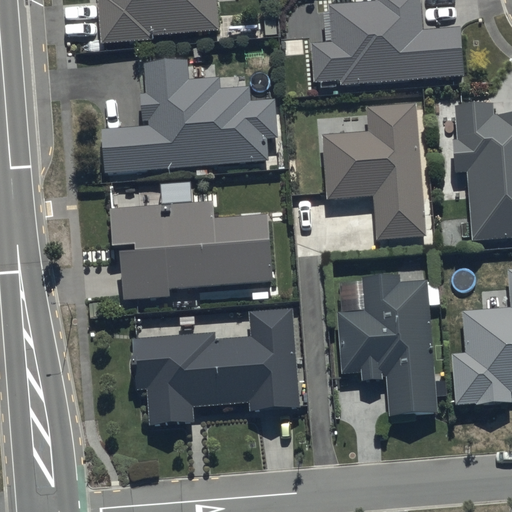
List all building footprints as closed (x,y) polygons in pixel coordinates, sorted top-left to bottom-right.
[(100,0),(104,52),(154,49),(154,44),(221,39),(218,0),(100,0)] [(312,91),(340,89),(340,93),(461,85),(457,37),(423,39),(420,0),(403,0),(378,2),(378,11),(328,15),(331,52),(310,54),(312,91)] [(101,136),(104,182),(269,172),(268,149),(277,149),(275,111),(252,112),(251,97),(224,99),(223,86),(192,87),(191,70),(147,73),(149,104),(143,104),(145,134),(101,136)] [(369,141),(323,144),(327,208),(374,205),(377,250),(427,247),(419,112),(368,116),(369,141)] [(494,114),(455,116),(457,146),(453,146),(456,182),(467,181),(471,248),(511,244),(511,125),(495,127),(494,114)] [(214,214),(112,222),(115,261),(137,260),(137,265),(123,266),(126,310),(170,307),(169,300),(275,292),(270,231),(215,235),(214,214)] [(480,308),(480,317),(463,318),(466,360),(452,361),(456,414),(510,410),(509,401),(511,400),(511,279),(510,279),(511,310),(511,314),(491,316),(490,308),(480,308)] [(443,386),(435,386),(431,313),(440,312),(438,290),(401,292),(400,285),(364,287),(366,317),(337,319),(340,384),(361,383),(362,392),(388,390),(390,423),(437,421),(436,400),(444,400),(443,386)] [(148,397),(150,435),(194,432),(193,415),(250,412),(251,421),(300,418),(294,320),(251,323),(253,346),(217,348),(217,342),(132,347),(135,398),(148,397)]
